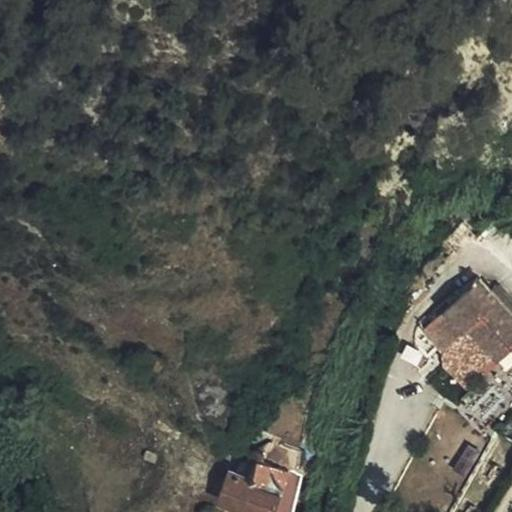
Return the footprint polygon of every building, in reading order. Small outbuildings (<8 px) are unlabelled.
[(511,348),(511,314),(481,279),(462,296),(458,292),(437,309),(441,315),(427,327),(445,348),(471,325),(501,358),(511,348)] [(224,322),(194,322),(194,328),(195,341),(224,340),(224,322)] [(155,353),(149,368),(161,373),(167,358),(155,353)] [(303,449),(298,474),(302,475),(312,477),(320,443),(307,430),(303,449)] [(249,511),(289,511),(298,474),(289,471),(264,463),(266,458),(262,456),(263,454),(255,451),(254,454),(252,454),(248,465),(243,463),(238,476),(230,472),(227,482),(220,501),(249,511)] [(145,462),(154,466),(157,457),(148,453),(145,462)] [(298,474),(289,511),(292,511),(302,475),(298,474)]
